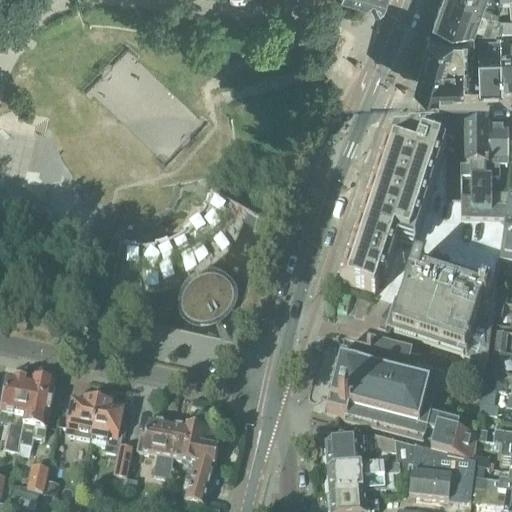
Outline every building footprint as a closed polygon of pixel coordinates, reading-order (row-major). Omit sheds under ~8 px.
[(319,0),(320,1),(321,1),(321,0),(348,0),(376,8),(384,3),(384,0),(319,0)] [(441,0),(434,22),(446,26),(451,28),(453,25),(466,29),(475,28),(480,30),(478,34),(496,36),(495,33),(511,32),(511,20),(502,21),(498,19),(500,15),(482,8),(458,0),(441,0)] [(458,0),(482,8),(484,0),(458,0)] [(511,0),(500,0),(501,2),(504,2),(501,12),(510,11),(511,16),(511,0)] [(430,33),(424,56),(439,61),(446,61),(467,60),(467,64),(473,64),(476,64),(475,33),(441,34),(430,33)] [(502,56),(501,54),(500,38),(478,38),(480,87),(504,87),(502,56)] [(510,53),(501,54),(502,56),(504,87),(511,86),(511,42),(510,42),(510,53)] [(424,56),(417,83),(439,89),(447,88),(473,88),(473,64),(467,64),(467,60),(446,61),(439,61),(424,56)] [(446,149),(442,149),(441,128),(409,129),(409,133),(400,133),(394,150),(386,148),(383,155),(348,261),(340,287),(342,288),(375,299),(385,302),(401,307),(404,298),(404,297),(412,273),(415,264),(496,291),(497,277),(499,263),(503,238),(505,223),(461,221),(461,204),(447,205),(446,149)] [(493,199),(493,181),(489,181),(488,133),(487,133),(487,132),(483,128),(470,128),(466,132),(466,169),(461,169),(461,221),(505,223),(508,199),(493,199)] [(489,181),(493,181),(501,181),(501,170),(508,170),(507,133),(488,133),(489,181)] [(511,196),(508,196),(508,199),(505,223),(503,238),(511,239),(511,232),(511,196)] [(297,209),(287,205),(282,219),(293,222),(297,209)] [(115,281),(112,293),(113,294),(115,294),(117,294),(120,295),(122,296),(125,296),(128,296),(130,297),(133,297),(136,297),(138,297),(141,297),(144,297),(146,297),(149,297),(152,297),(154,296),(157,296),(160,295),(162,295),(165,294),(167,294),(170,293),(173,292),(175,292),(178,291),(180,290),(183,289),(188,286),(192,284),(195,283),(197,281),(200,280),(202,279),(203,277),(206,276),(208,274),(210,273),(215,278),(214,269),(216,267),(219,264),(221,263),(222,261),(224,259),(226,257),(228,255),(229,252),(231,250),(232,248),(234,246),(235,244),(236,241),(238,239),(239,237),(240,234),(241,232),(242,229),(243,227),(244,224),(245,222),(246,219),(246,218),(246,217),(233,213),(213,207),(212,206),(211,206),(211,207),(210,207),(210,208),(211,209),(210,212),(207,219),(203,226),(199,232),(194,238),(188,244),(182,248),(176,252),(169,256),(162,258),(154,260),(146,261),(139,261),(131,260),(124,259),(124,258),(123,258),(123,257),(122,257),(121,258),(116,276),(115,281)] [(511,239),(503,238),(499,263),(511,264),(511,239)] [(497,277),(511,279),(511,264),(499,263),(497,277)] [(412,273),(409,283),(404,297),(404,298),(392,334),(462,357),(461,361),(487,369),(493,318),(495,304),(496,292),(415,266),(413,273),(412,273)] [(183,297),(182,299),(181,311),(189,322),(200,326),(214,324),(220,321),(229,313),(233,303),(234,292),(229,285),(224,281),(220,279),(218,279),(215,278),(212,278),(211,279),(207,279),(206,279),(204,279),(202,280),(200,282),(198,283),(196,284),(193,285),(191,287),(189,288),(188,289),(187,291),(185,292),(184,294),(183,297)] [(496,292),(495,304),(503,305),(505,294),(496,292)] [(502,319),(503,305),(495,304),(493,318),(502,319)] [(505,356),(508,335),(496,333),(493,354),(505,356)] [(426,434),(429,420),(436,393),(438,385),(432,383),(415,379),(420,360),(373,348),(371,356),(368,355),(368,358),(342,351),(327,407),(329,408),(326,418),(423,442),(426,434)] [(484,393),(488,393),(493,394),(496,380),(486,379),(484,393)] [(19,457),(20,449),(34,385),(32,384),(32,386),(10,382),(1,425),(11,427),(6,454),(19,457)] [(31,451),(33,443),(40,444),(44,442),(54,389),(34,385),(20,449),(31,451)] [(67,433),(66,439),(90,443),(91,437),(97,406),(95,402),(88,400),(85,404),(84,403),(82,403),(81,405),(73,403),(67,433)] [(90,443),(89,447),(106,450),(105,456),(118,458),(114,481),(120,483),(127,484),(133,454),(120,452),(125,426),(122,426),(123,421),(124,414),(116,412),(115,412),(115,410),(114,409),(112,409),(111,405),(104,404),(102,407),(98,406),(97,406),(91,437),(90,443)] [(497,422),(498,411),(482,408),(480,419),(497,422)] [(456,427),(439,423),(429,420),(426,434),(435,436),(430,454),(474,466),(475,459),(477,444),(478,440),(454,434),(456,427)] [(170,482),(173,463),(180,430),(166,427),(163,425),(159,424),(155,425),(150,424),(146,442),(141,441),(138,456),(158,460),(155,479),(170,482)] [(173,463),(193,467),(215,472),(219,452),(211,451),(214,434),(201,432),(199,430),(194,429),(190,430),(187,429),(187,431),(180,430),(173,463)] [(478,434),(478,440),(477,444),(485,445),(486,435),(478,434)] [(493,447),(501,449),(511,449),(511,436),(495,434),(493,447)] [(374,454),(394,458),(393,445),(373,439),(374,454)] [(365,471),(329,474),(330,497),(367,495),(373,494),(374,496),(385,495),(384,480),(399,479),(407,478),(408,469),(410,469),(413,450),(393,445),(394,458),(395,468),(372,470),(365,471)] [(372,470),(370,446),(327,450),(329,474),(365,471),(372,470)] [(510,471),(511,471),(511,449),(501,449),(500,460),(511,462),(510,471)] [(410,501),(470,508),(471,504),(472,493),(474,482),(475,470),(474,470),(474,466),(430,454),(416,451),(410,501)] [(475,459),(474,466),(474,470),(475,470),(487,471),(489,461),(475,459)] [(185,505),(204,511),(215,472),(193,467),(185,505)] [(49,475),(32,470),(25,494),(44,499),(46,486),(49,475)] [(474,482),(472,493),(505,498),(511,498),(511,478),(509,478),(508,487),(498,485),(474,482)] [(120,483),(119,490),(125,492),(127,484),(120,483)] [(58,489),(47,486),(44,499),(55,502),(58,489)] [(373,494),(367,495),(330,497),(331,500),(327,500),(327,511),(376,511),(376,506),(374,506),(373,497),(374,496),(373,494)] [(503,511),(511,511),(511,498),(505,498),(504,508),(503,511)]
